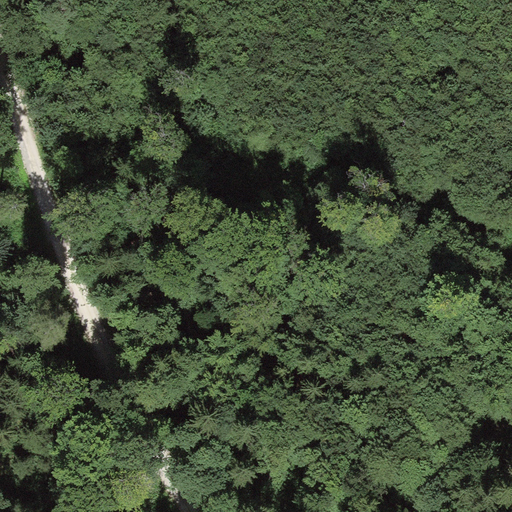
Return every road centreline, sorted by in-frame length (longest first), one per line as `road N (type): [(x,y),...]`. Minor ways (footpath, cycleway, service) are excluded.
road 1 (track): [(189,511),(47,210),(0,61)]
road 2 (track): [(511,414),(407,511)]
